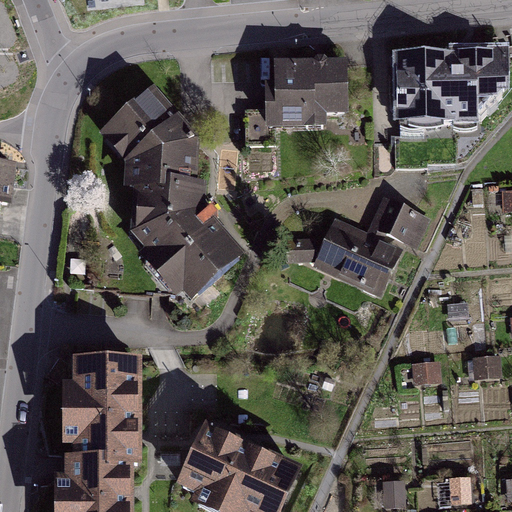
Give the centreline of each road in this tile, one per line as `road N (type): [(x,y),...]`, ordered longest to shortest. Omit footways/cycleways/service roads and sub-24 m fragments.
road 1 (residential): [(71,81),(142,42),(511,5)]
road 2 (residential): [(6,511),(52,132)]
